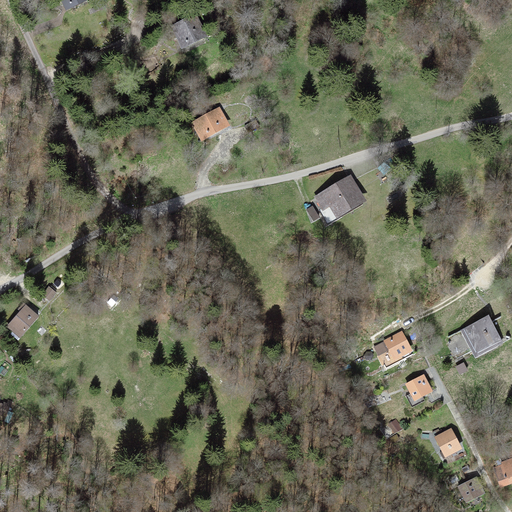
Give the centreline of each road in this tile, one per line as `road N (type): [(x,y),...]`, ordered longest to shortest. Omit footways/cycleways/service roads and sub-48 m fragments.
road 1 (residential): [(511,115),(210,191),(145,216)]
road 2 (track): [(511,504),(410,319),(481,276),(511,245)]
road 3 (residential): [(14,0),(89,176),(145,216)]
road 4 (residential): [(145,216),(0,285)]
